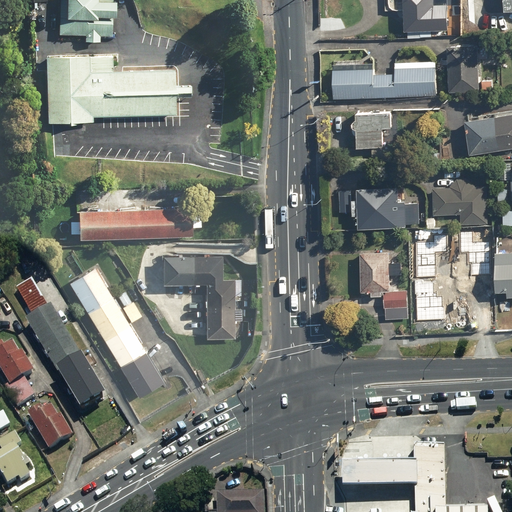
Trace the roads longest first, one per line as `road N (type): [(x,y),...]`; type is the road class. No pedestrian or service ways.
road 1 (primary): [(291,0),(300,386)]
road 2 (primary): [(112,499),(232,412),(300,386)]
road 3 (primary): [(511,384),(453,400),(302,419)]
road 4 (primary): [(300,386),(390,371),(511,375)]
road 5 (primary): [(302,419),(112,499)]
